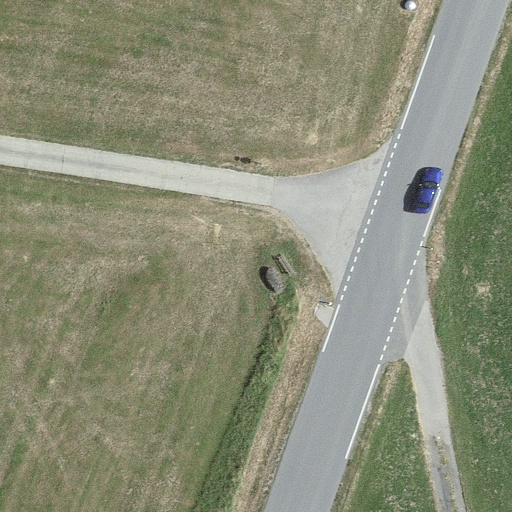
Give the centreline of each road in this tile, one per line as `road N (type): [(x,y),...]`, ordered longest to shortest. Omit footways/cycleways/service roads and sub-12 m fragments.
road 1 (tertiary): [(296,511),(475,0)]
road 2 (track): [(403,207),(0,146)]
road 3 (track): [(381,268),(420,340),(457,511)]
